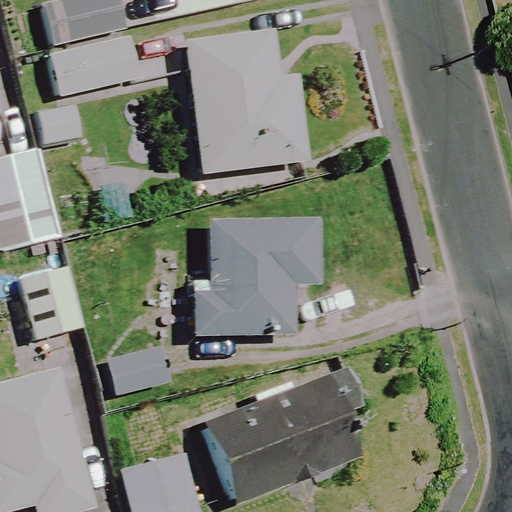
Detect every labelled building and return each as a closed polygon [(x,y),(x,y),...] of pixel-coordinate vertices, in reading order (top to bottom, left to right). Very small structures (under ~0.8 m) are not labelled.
[(120,40),(111,0),(63,0),(45,4),(55,53),(120,40)] [(269,91),(262,38),(176,49),(194,182),(296,168),(285,89),(269,91)] [(55,53),(42,56),(52,107),(130,91),(120,40),(55,53)] [(74,143),(67,110),(29,118),(36,150),(74,143)] [(0,258),(52,245),(30,156),(0,163),(0,258)] [(305,217),(200,227),(207,301),(183,303),(187,345),(288,336),(284,293),(312,290),(305,217)] [(75,334),(59,271),(10,284),(27,347),(75,334)] [(162,390),(154,353),(100,365),(107,402),(162,390)] [(0,511),(83,511),(49,376),(0,389),(0,511)] [(230,511),(345,473),(316,387),(196,429),(225,511),(230,511)] [(191,511),(179,460),(113,477),(122,511),(191,511)]
